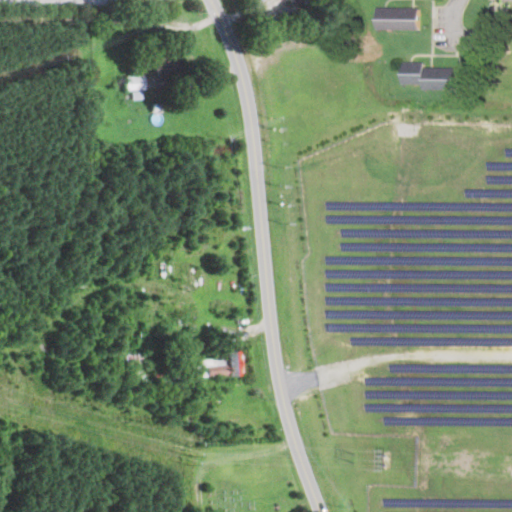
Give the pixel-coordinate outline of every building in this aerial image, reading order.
[(421,8),(378,8),(378,29),(421,29),(421,8)] [(180,74),(173,49),(155,54),(161,79),(180,74)] [(423,89),(467,89),(467,66),(426,66),(426,62),(403,62),(403,83),(423,83),(423,89)] [(142,91),(142,72),(124,72),(124,91),(142,91)] [(240,376),(240,351),(224,351),(224,359),(196,359),(196,376),(240,376)]
